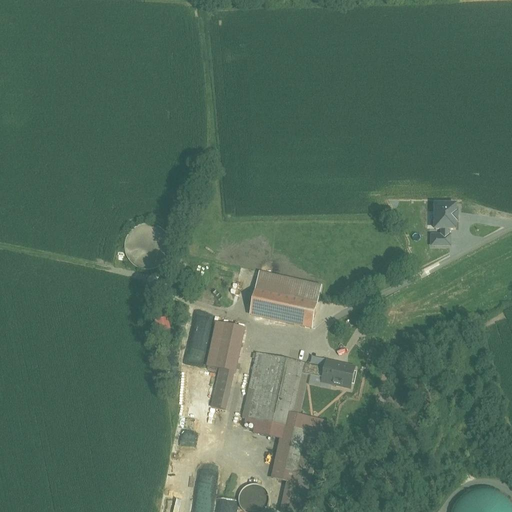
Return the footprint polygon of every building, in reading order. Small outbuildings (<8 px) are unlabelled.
[(318,304),(257,291),(252,315),(312,329),(318,304)] [(158,331),(171,334),(174,322),(161,318),(158,331)] [(245,330),(217,324),(208,367),(221,370),(212,408),(226,411),(235,372),(245,330)] [(305,364),(257,354),(243,419),(257,422),(256,427),(261,428),(262,423),(289,429),(296,431),(296,430),(307,377),(302,376),(302,374),(305,364)] [(343,367),(328,364),(328,363),(326,369),(305,364),(302,374),(324,379),(323,383),(351,389),(356,369),(344,366),(343,367)] [(296,431),(289,429),(278,481),(294,484),(287,511),(304,511),(321,436),(296,430),(296,431)] [(210,511),(213,490),(197,488),(194,511),(210,511)] [(476,493),(473,494),(471,495),(469,496),(467,497),(464,499),(462,502),(460,504),(457,507),(455,511),(511,511),(511,504),(510,503),(509,501),(507,499),(504,497),(501,495),(499,494),(497,493),(494,492),(489,491),(484,491),(479,492),(476,493)] [(164,495),(162,511),(187,511),(189,498),(164,495)]
